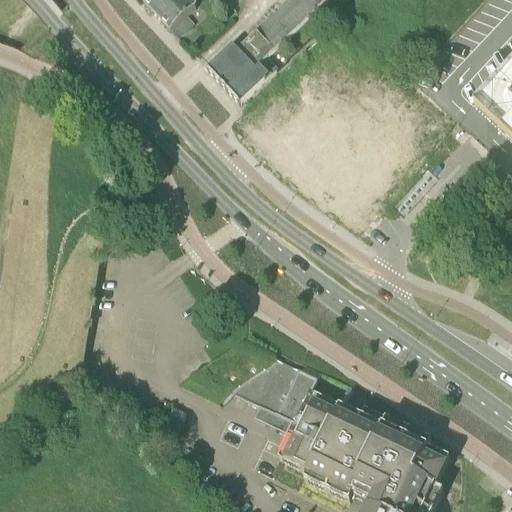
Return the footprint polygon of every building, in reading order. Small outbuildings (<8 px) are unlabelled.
[(158,19),(179,42),(194,27),(188,20),(198,10),(191,3),(194,0),(146,0),(143,3),(158,19)] [(293,0),(257,35),(277,53),(331,0),(293,0)] [(265,64),(277,53),(257,35),(238,54),(234,49),(208,74),(223,91),(240,110),(276,75),(265,64)] [(511,66),(474,107),(488,120),(493,125),(500,132),(511,142),(511,66)] [(475,275),(483,280),(489,272),(480,267),(475,275)] [(436,511),(444,495),(437,492),(450,463),(429,453),(432,446),(366,414),(363,422),(311,398),(318,384),(278,366),(277,368),(234,397),(297,426),(295,429),(303,433),(298,443),(290,440),(279,464),(308,477),(305,485),(350,506),(354,499),(373,508),(371,511),(436,511)]
